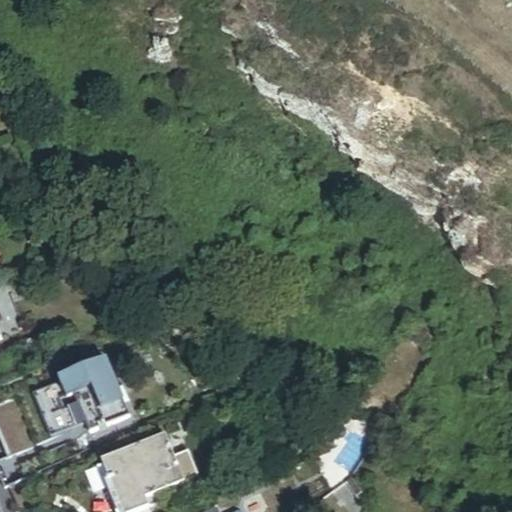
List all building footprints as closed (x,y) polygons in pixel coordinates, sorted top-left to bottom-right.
[(91,437),(131,420),(107,364),(59,384),(61,388),(68,404),(75,401),(87,428),(91,437)] [(87,428),(75,401),(68,404),(61,388),(34,400),(52,443),(87,428)] [(40,447),(20,399),(0,406),(0,433),(10,459),(40,447)] [(173,462),(163,439),(101,465),(104,471),(120,511),(148,511),(145,504),(197,482),(187,456),(173,462)] [(111,511),(120,511),(104,471),(96,474),(108,504),(111,511)] [(21,511),(28,511),(48,503),(37,477),(12,489),(21,511)]
